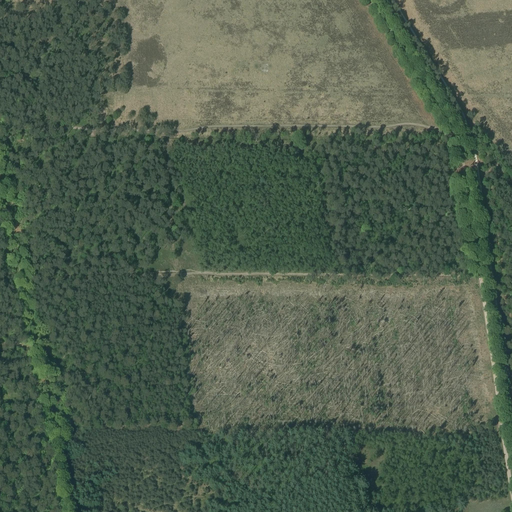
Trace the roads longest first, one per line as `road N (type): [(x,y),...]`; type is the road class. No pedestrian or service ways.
road 1 (track): [(0,140),(62,127),(403,123),(456,138)]
road 2 (track): [(479,274),(205,273)]
road 3 (track): [(511,494),(479,274)]
road 4 (track): [(372,0),(456,138)]
road 5 (track): [(479,274),(456,138)]
